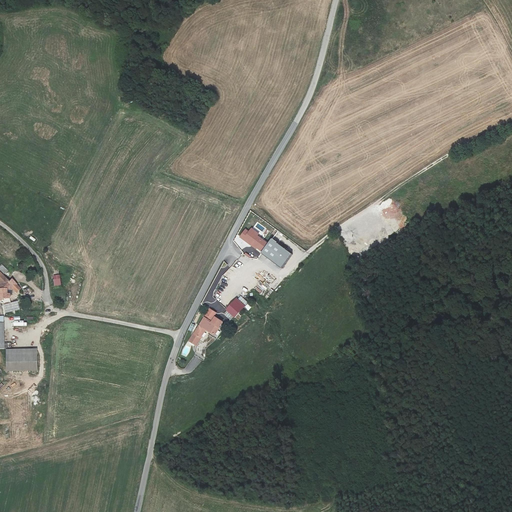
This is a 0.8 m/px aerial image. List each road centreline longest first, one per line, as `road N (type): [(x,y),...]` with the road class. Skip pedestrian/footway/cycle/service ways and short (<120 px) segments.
road 1 (track): [(150,453),(180,486),(202,496),(287,511),(422,477),(511,438)]
road 2 (unclassified): [(336,0),(302,111),(180,336)]
road 3 (track): [(511,123),(454,151),(313,247),(248,205)]
road 4 (unclassified): [(180,336),(59,310),(42,264),(0,223)]
road 5 (unclassified): [(180,336),(137,511)]
